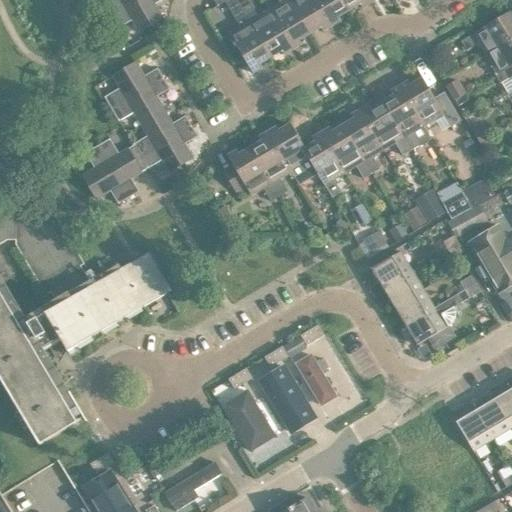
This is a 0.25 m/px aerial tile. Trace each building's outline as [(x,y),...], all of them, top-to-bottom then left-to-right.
[(110,0),(102,5),(109,17),(137,0),(110,0)] [(153,4),(160,0),(137,0),(109,17),(116,29),(132,19),(139,32),(162,18),(153,4)] [(288,0),(277,0),(280,4),(269,11),(292,50),(301,44),(298,40),(309,34),(288,0)] [(288,0),(309,34),(320,28),(322,32),(331,26),(315,0),(288,0)] [(315,0),(331,26),(340,21),(338,17),(348,11),(341,0),(315,0)] [(368,0),(341,0),(348,11),(359,4),(361,8),(370,3),(368,0)] [(269,11),(258,17),(249,4),(241,9),(270,57),(280,51),(283,55),(292,50),(269,11)] [(229,34),(252,73),(262,68),(259,64),(270,57),(241,9),(233,14),(241,27),(229,34)] [(480,42),(486,53),(511,37),(511,16),(509,12),(460,41),(466,50),(480,42)] [(490,67),(495,75),(511,63),(511,37),(486,53),(493,64),(490,67)] [(120,88),(104,97),(111,109),(163,79),(157,68),(143,76),(135,62),(112,76),(120,88)] [(511,63),(495,75),(499,83),(511,75),(511,63)] [(407,81),(398,86),(422,125),(441,114),(449,127),(460,121),(443,93),(433,99),(421,78),(410,84),(407,81)] [(163,79),(111,109),(118,121),(134,112),(142,126),(153,119),(150,115),(162,108),(155,97),(169,89),(163,79)] [(463,94),(464,94),(456,80),(445,86),(454,100),(463,94)] [(422,125),(398,86),(389,91),(392,95),(381,101),(410,151),(419,146),(422,146),(428,142),(430,140),(431,139),(422,125)] [(457,105),(467,100),(463,94),(454,100),(457,105)] [(402,155),(410,151),(381,101),(371,108),(368,104),(359,109),(383,148),(394,142),(402,155)] [(138,157),(191,126),(185,116),(171,124),(162,108),(150,115),(153,119),(142,126),(148,136),(132,145),(133,146),(132,146),(138,157)] [(353,119),(342,125),(371,174),(379,169),(371,155),(383,148),(359,109),(350,115),(353,119)] [(477,139),(486,133),(480,123),(470,128),(477,139)] [(303,148),(289,124),(278,130),(275,127),(267,132),(290,171),(301,164),(309,178),(317,173),(318,173),(303,148)] [(329,127),(320,133),(343,172),(355,165),(363,179),(371,174),(342,125),(331,131),(329,127)] [(183,144),(197,136),(191,126),(138,157),(146,169),(161,160),(169,172),(192,158),(183,144)] [(249,148),(279,196),(287,191),(279,177),(290,171),(267,132),(257,137),(260,141),(249,148)] [(343,172),(320,133),(311,138),(313,142),(303,148),(318,173),(317,173),(331,197),(340,192),(332,178),(343,172)] [(483,149),(492,143),(486,133),(477,139),(483,149)] [(138,157),(132,146),(118,154),(109,139),(97,146),(127,198),(138,192),(130,178),(146,169),(138,157)] [(127,198),(97,146),(85,153),(94,168),(82,176),(95,199),(109,190),(117,204),(127,198)] [(279,196),(249,148),(239,154),(236,150),(227,156),(233,167),(223,173),(235,193),(245,187),(250,194),(262,187),(270,201),(279,196)] [(485,179),(462,192),(472,208),(494,195),(485,179)] [(511,186),(502,192),(508,204),(511,202),(511,186)] [(443,212),(431,191),(425,194),(416,199),(429,221),(443,212)] [(451,219),(471,208),(462,193),(442,204),(451,220),(451,219)] [(483,214),(502,204),(497,195),(495,196),(479,205),(483,214)] [(446,222),(453,235),(455,238),(487,220),(483,214),(479,205),(472,208),(451,219),(451,220),(446,222)] [(141,257),(137,250),(133,252),(128,255),(88,279),(80,266),(84,264),(56,216),(15,217),(15,244),(15,245),(45,295),(51,292),(55,299),(41,307),(42,309),(22,321),(0,283),(0,244),(7,240),(6,217),(0,217),(0,371),(2,375),(0,375),(0,379),(19,412),(23,410),(31,424),(28,426),(39,445),(45,441),(77,422),(69,410),(74,408),(41,352),(44,350),(49,347),(53,355),(54,356),(55,356),(54,353),(65,347),(66,350),(67,351),(166,292),(168,291),(146,253),(141,257)] [(495,231),(471,245),(502,296),(511,289),(511,244),(505,249),(495,231)] [(447,250),(458,243),(455,238),(453,235),(442,242),(447,250)] [(452,257),(463,251),(458,243),(447,250),(452,257)] [(371,269),(382,288),(411,271),(400,251),(371,269)] [(393,307),(422,289),(411,271),(382,288),(393,307)] [(464,290),(475,283),(470,275),(459,282),(464,290)] [(433,308),(405,325),(416,345),(445,328),(448,324),(451,317),(450,311),(450,309),(480,291),(475,283),(464,290),(433,308)] [(405,325),(433,308),(422,289),(393,307),(405,325)] [(305,345),(324,334),(318,324),(299,335),(305,345)] [(305,346),(305,345),(299,335),(283,346),(289,356),(305,346)] [(270,367),(288,356),(282,346),(264,357),(270,367)] [(340,399),(313,356),(296,367),(323,410),(340,399)] [(233,389),(251,378),(245,368),(227,379),(233,389)] [(285,374),(263,388),(282,420),(305,407),(285,374)] [(281,438),(250,386),(221,404),(251,456),(281,438)] [(510,428),(511,426),(511,388),(493,399),(510,428)] [(492,439),(510,428),(493,399),(475,410),(492,439)] [(472,450),(492,439),(475,410),(455,421),(472,450)] [(95,474),(113,462),(113,461),(107,453),(89,464),(95,474)] [(163,482),(189,466),(182,453),(155,469),(163,482)] [(218,460),(165,494),(175,511),(229,477),(218,460)] [(138,511),(111,470),(84,488),(99,511),(138,511)] [(505,487),(511,483),(511,473),(501,480),(505,487)] [(10,511),(1,496),(0,495),(0,494),(0,511),(10,511)] [(313,511),(305,497),(295,504),(291,496),(267,510),(267,511),(313,511)] [(485,511),(492,511),(499,508),(494,501),(483,507),(485,511)]
